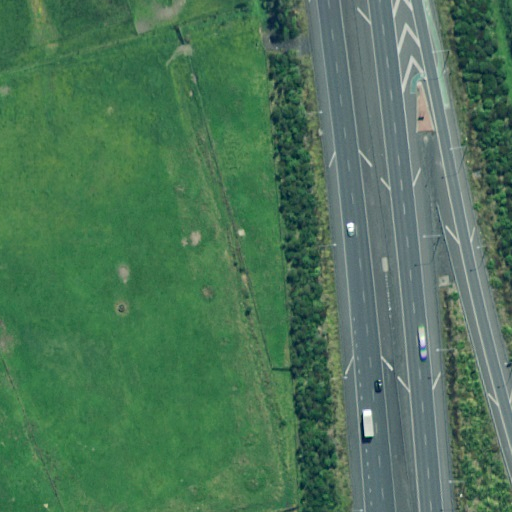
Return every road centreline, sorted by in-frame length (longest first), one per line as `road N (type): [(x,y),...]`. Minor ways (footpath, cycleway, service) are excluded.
road 1 (motorway): [(382,511),(326,0)]
road 2 (motorway): [(377,0),(430,511)]
road 3 (motorway): [(415,0),(511,434)]
